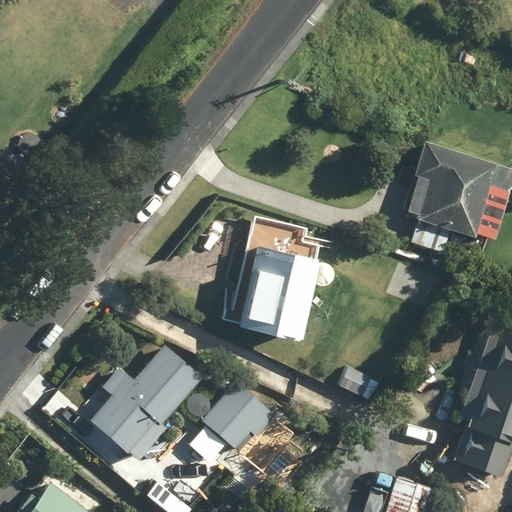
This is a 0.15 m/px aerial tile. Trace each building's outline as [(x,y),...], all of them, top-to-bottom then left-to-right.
[(0,165),(17,177),(42,141),(23,128),(0,160),(0,165)] [(411,217),(417,218),(411,236),(442,246),(447,228),(468,234),(468,232),(490,238),(505,190),(511,182),(511,168),(423,141),(412,174),(401,210),(412,213),(411,217)] [(228,311),(225,323),(248,328),(249,325),(279,332),(297,256),(268,249),(268,247),(243,241),(226,311),(228,311)] [(446,300),(439,314),(450,320),(458,306),(446,300)] [(456,425),(457,426),(446,457),(495,475),(510,436),(504,434),(511,412),(511,318),(490,310),(459,394),(450,395),(444,413),(458,418),(456,425)] [(102,392),(79,418),(114,450),(116,448),(126,457),(159,421),(154,416),(191,374),(155,342),(124,377),(111,364),(93,384),(102,392)] [(342,364),(331,385),(354,396),(365,375),(342,364)] [(228,378),(194,418),(230,450),(245,432),(246,434),(266,411),(228,378)] [(253,427),(230,454),(245,467),(268,439),(253,427)] [(367,511),(369,511),(381,470),(370,467),(358,510),(367,511)] [(192,468),(181,478),(189,486),(200,476),(192,468)] [(389,475),(376,511),(417,511),(425,487),(389,475)] [(83,511),(44,480),(17,511),(83,511)]
